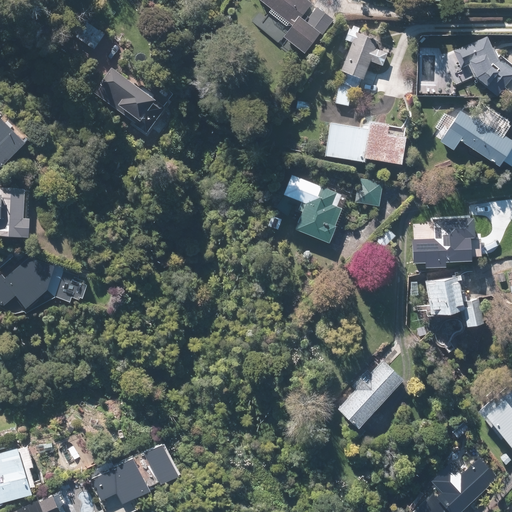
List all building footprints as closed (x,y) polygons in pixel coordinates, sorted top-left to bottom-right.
[(335,19),(310,0),(264,0),(296,25),(287,36),(308,52),(335,19)] [(350,105),(353,86),(361,89),(373,60),(384,64),(389,51),(378,47),(381,40),(359,31),(344,68),(349,70),(344,81),(341,81),(337,103),(350,105)] [(511,77),(511,66),(499,58),(489,35),(454,50),(462,67),(470,64),(476,77),(501,94),(511,77)] [(171,104),(115,65),(96,92),(152,131),(171,104)] [(471,117),(461,110),(443,141),(456,148),(462,139),(503,164),(511,149),(511,136),(474,113),(471,117)] [(0,121),(0,164),(2,164),(4,166),(33,139),(9,113),(0,121)] [(372,127),(333,120),(327,153),(368,160),(369,155),(404,161),(409,134),(390,130),(392,121),(374,118),(372,127)] [(343,193),(296,172),(287,192),(306,200),(302,208),(306,210),(299,227),(330,241),(345,207),(338,205),(343,193)] [(384,181),(360,177),(356,201),(380,205),(384,181)] [(3,191),(0,191),(0,233),(34,234),(35,216),(28,215),(29,186),(3,185),(3,191)] [(285,219),(272,213),(268,224),(280,229),(285,219)] [(477,215),(435,218),(437,246),(430,246),(432,266),(442,265),(441,259),(470,257),(469,235),(479,235),(477,215)] [(30,306),(49,290),(54,296),(71,301),(72,296),(82,298),(87,281),(78,278),(79,275),(56,268),(57,264),(31,256),(7,276),(4,273),(0,275),(0,300),(8,304),(19,294),(30,306)] [(463,273),(428,279),(433,310),(467,304),(470,320),(483,318),(479,295),(467,297),(463,273)] [(386,308),(377,302),(368,314),(377,321),(386,308)] [(342,406),(363,424),(406,376),(385,358),(371,372),(367,368),(353,383),(358,387),(342,406)] [(511,389),(507,383),(481,404),(504,433),(507,431),(511,436),(511,389)] [(186,473),(169,438),(90,476),(101,500),(120,491),(125,502),(186,473)] [(0,502),(39,492),(25,443),(0,449),(0,502)] [(475,459),(438,493),(454,511),(456,511),(493,479),(475,459)] [(62,486),(10,511),(68,511),(66,506),(71,504),(62,486)] [(432,493),(418,505),(424,511),(441,511),(446,508),(432,493)]
